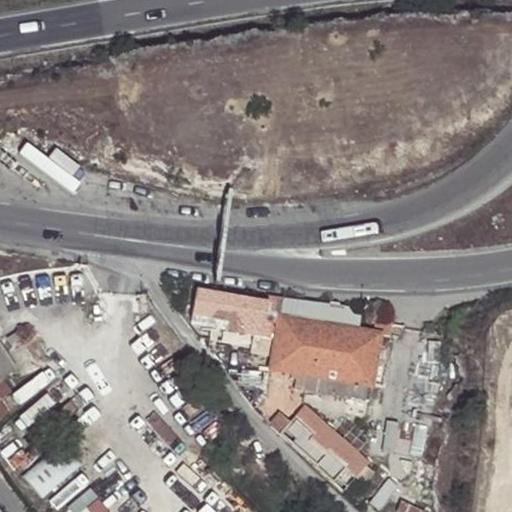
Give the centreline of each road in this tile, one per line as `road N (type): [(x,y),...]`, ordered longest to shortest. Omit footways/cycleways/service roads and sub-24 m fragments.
road 1 (primary): [(123,228),(345,228),(425,210),(491,174),(511,153)]
road 2 (primary): [(123,228),(306,267),(395,273),(511,264)]
road 3 (trunk): [(0,37),(222,0)]
road 4 (unknown): [(511,348),(504,373),(511,488)]
road 5 (unknown): [(0,307),(116,366)]
road 6 (primary): [(0,215),(123,228)]
